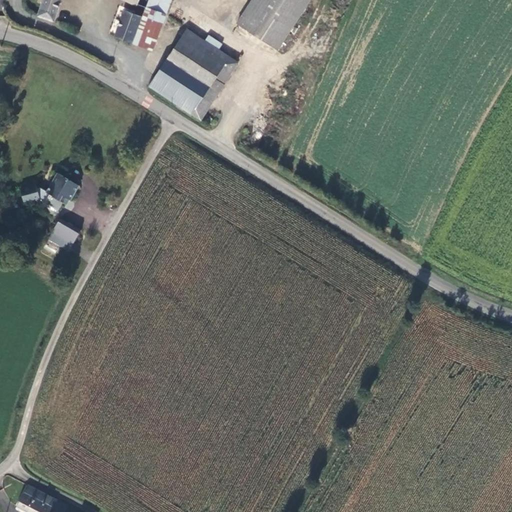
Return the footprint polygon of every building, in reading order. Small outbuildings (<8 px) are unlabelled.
[(42,0),(36,17),(51,23),(59,0),(42,0)] [(166,17),(172,0),(141,0),(139,7),(146,10),(166,17)] [(253,0),(238,24),(280,52),(313,0),(253,0)] [(153,51),(166,17),(146,10),(142,18),(133,44),(153,51)] [(133,44),(142,18),(125,12),(116,37),(133,44)] [(168,60),(220,93),(237,66),(217,53),(222,46),(210,38),(205,45),(185,32),(168,60)] [(203,119),(220,93),(168,60),(151,86),(203,119)] [(24,206),(39,202),(46,206),(58,213),(62,203),(60,202),(62,197),(70,201),(78,186),(56,175),(46,194),(40,191),(37,192),(35,187),(19,191),(24,206)] [(58,221),(51,235),(70,246),(78,232),(58,221)] [(52,511),(57,503),(29,488),(20,508),(27,511),(52,511)] [(73,511),(57,503),(52,511),(73,511)]
